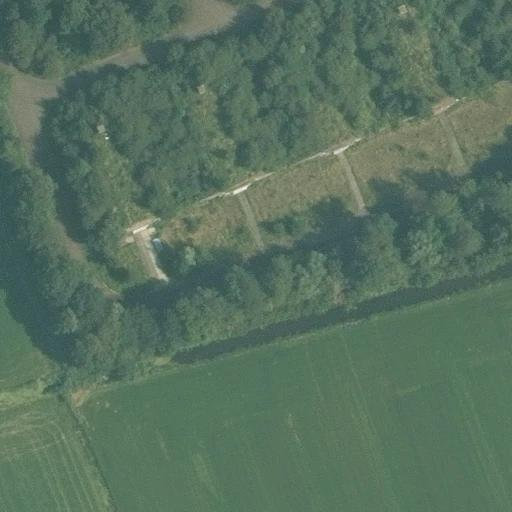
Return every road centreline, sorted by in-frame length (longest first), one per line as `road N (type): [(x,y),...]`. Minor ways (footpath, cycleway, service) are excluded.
road 1 (unknown): [(18,105),(78,259),(112,313),(154,306),(260,255),(511,157)]
road 2 (unknown): [(205,28),(18,105)]
